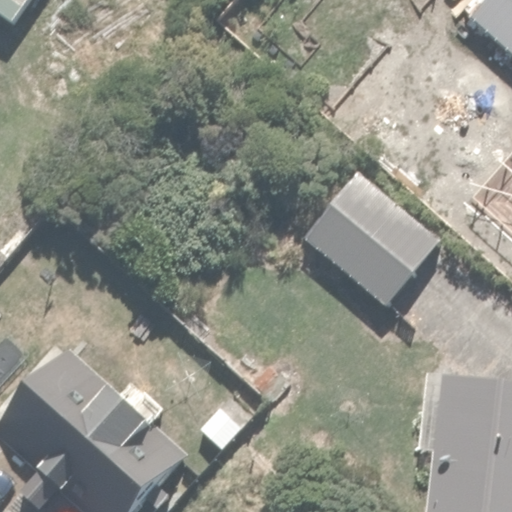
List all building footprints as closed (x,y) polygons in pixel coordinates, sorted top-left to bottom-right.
[(35,0),(0,0),(0,6),(20,21),(35,0)] [(511,0),(479,0),(471,10),(511,45),(511,0)] [(358,165),(303,228),(390,303),(444,239),(358,165)] [(127,511),(187,452),(69,337),(0,406),(0,420),(92,511),(127,511)] [(428,511),(511,511),(511,375),(441,371),(440,377),(425,375),(420,445),(432,446),(428,511)]
